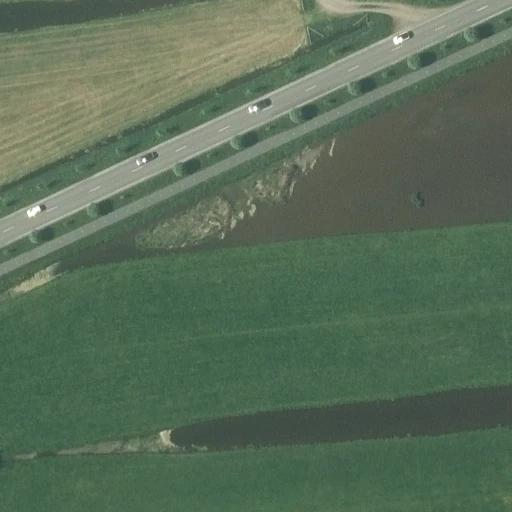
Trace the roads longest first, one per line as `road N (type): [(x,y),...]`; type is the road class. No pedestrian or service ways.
road 1 (tertiary): [(0,239),(511,0)]
road 2 (track): [(458,25),(336,0)]
